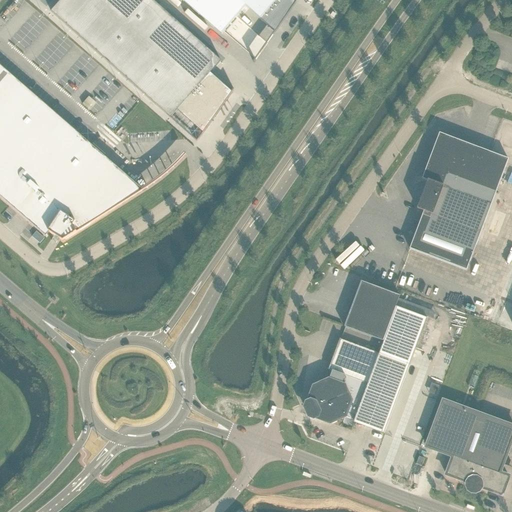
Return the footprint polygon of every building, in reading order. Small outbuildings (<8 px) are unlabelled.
[(221,62),(151,0),(61,0),(51,12),(171,119),(177,111),(203,134),(234,90),(233,90),(231,92),(211,74),(221,62)] [(294,0),(181,0),(221,35),(246,7),(275,33),(297,2),(294,0)] [(97,152),(0,66),(0,198),(56,247),(143,192),(97,152)] [(467,270),(508,159),(439,133),(422,179),(428,181),(417,209),(423,211),(409,248),(467,270)] [(383,342),(400,296),(361,282),(344,327),(383,342)] [(384,434),(427,319),(397,307),(379,354),(341,339),(329,369),(327,369),(332,371),(329,380),(314,387),(308,403),(310,407),(306,409),(309,415),(313,413),(315,418),(330,423),(345,417),(354,420),(353,425),(354,423),(384,434)] [(502,496),(509,477),(499,473),(511,438),(511,426),(443,402),(426,447),(453,457),(446,475),(466,483),(465,487),(467,492),(471,494),(476,495),(480,493),(482,488),(502,496)] [(422,466),(424,459),(419,457),(416,464),(422,466)]
